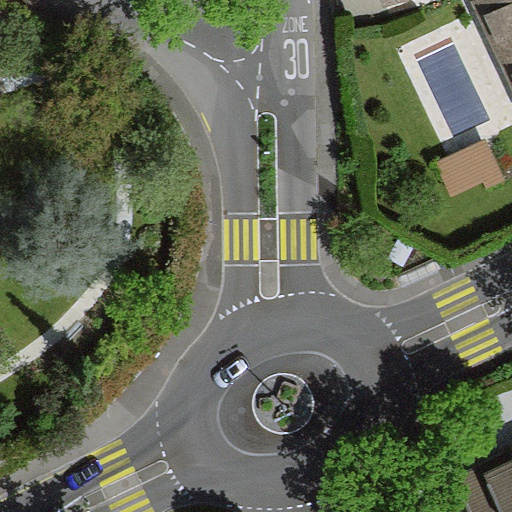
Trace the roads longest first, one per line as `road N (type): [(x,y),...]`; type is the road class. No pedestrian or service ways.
road 1 (residential): [(271,324),(265,79)]
road 2 (residential): [(265,79),(110,0)]
road 3 (tertiary): [(271,324),(221,352),(203,374),(190,415),(196,449)]
road 4 (tertiary): [(370,362),(511,299)]
road 5 (tertiary): [(196,449),(66,511)]
road 6 (tertiary): [(317,473),(358,445),(370,423),(370,362)]
road 7 (tertiary): [(196,449),(209,466),(247,485),(317,473)]
